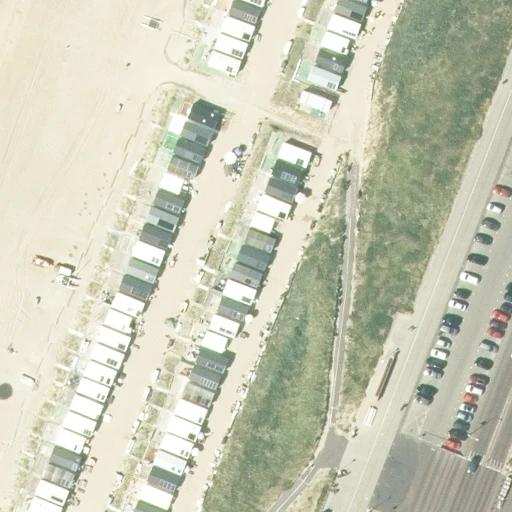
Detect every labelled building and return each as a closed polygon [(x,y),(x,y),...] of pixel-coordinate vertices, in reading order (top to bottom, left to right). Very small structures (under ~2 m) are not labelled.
[(227,53),(248,59),(266,0),(234,0),(215,66),(223,69),(227,53)] [(310,81),(338,87),(342,69),(339,69),(342,54),(316,49),(310,81)] [(282,139),(257,207),(285,217),(310,150),(282,139)] [(148,209),(144,238),(170,242),(174,213),(148,209)] [(270,230),(274,217),(254,211),(250,224),(270,230)] [(252,285),(257,286),(274,235),(243,225),(192,378),(218,387),(252,285)] [(133,254),(132,253),(119,287),(146,298),(165,249),(139,239),(133,254)] [(166,507),(179,472),(150,462),(133,511),(162,511),(164,507),(166,507)] [(42,479),(32,511),(60,511),(68,487),(42,479)]
